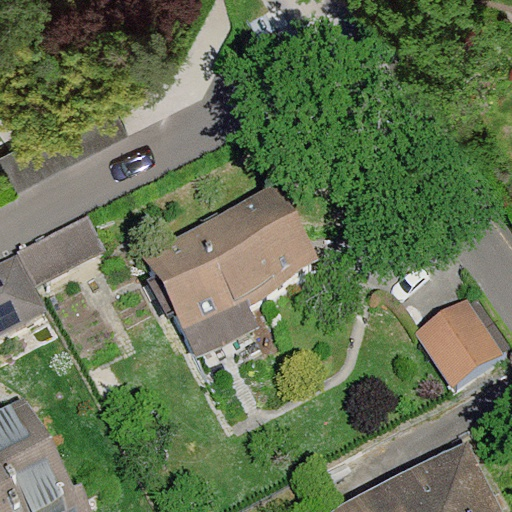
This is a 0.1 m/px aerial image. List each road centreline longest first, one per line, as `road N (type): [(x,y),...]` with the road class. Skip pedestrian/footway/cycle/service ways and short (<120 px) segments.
road 1 (residential): [(353,54),(0,239)]
road 2 (residential): [(511,288),(353,54)]
